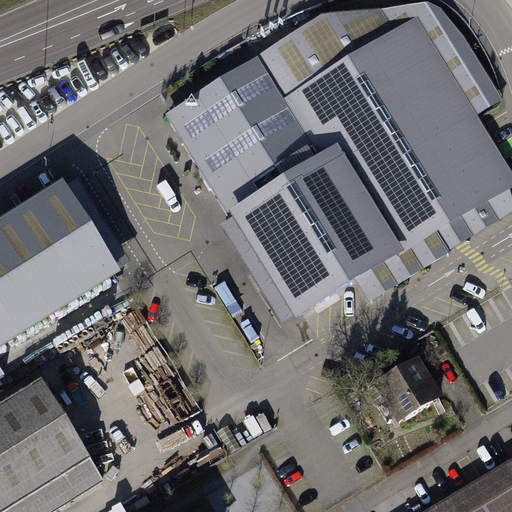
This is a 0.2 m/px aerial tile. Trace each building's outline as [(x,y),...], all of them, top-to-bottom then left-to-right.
[(327,19),(254,59),(286,114),(305,145),(317,167),(228,217),(232,224),(291,322),(295,328),(343,297),(356,317),(450,257),(448,254),(477,236),(467,220),(482,211),(511,191),(511,175),(479,121),(481,120),(504,101),(463,39),(442,12),(427,6),(327,19)] [(225,195),(305,145),(286,114),(225,152),(214,135),(195,147),(225,195)] [(60,189),(0,226),(0,355),(119,282),(60,189)] [(280,330),(291,322),(232,224),(222,230),(280,330)] [(417,360),(371,387),(397,431),(443,405),(417,360)] [(46,388),(0,416),(0,511),(58,511),(105,483),(46,388)] [(511,511),(511,458),(425,511),(511,511)]
